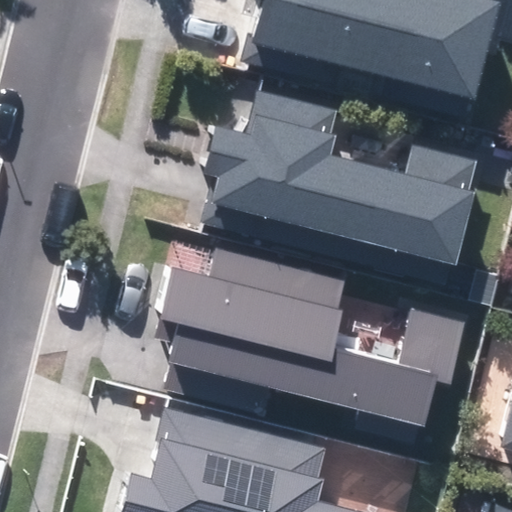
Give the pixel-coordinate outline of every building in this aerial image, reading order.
[(243,56),(469,114),(498,0),(242,0),(239,12),(254,16),(247,40),(243,56)] [(210,218),(445,281),(478,161),(414,144),(407,172),(327,151),(339,109),(257,87),(246,130),(212,121),(199,168),(214,173),(211,185),(208,198),(215,199),(210,218)] [(411,304),(398,357),(330,340),(345,278),(220,247),(213,274),(172,264),(160,311),(179,316),(172,343),(168,360),(170,361),(163,388),(263,412),(269,385),(359,408),(354,427),(418,443),(434,379),(453,384),(470,318),(411,304)] [(511,381),(498,442),(511,445),(511,381)] [(380,511),(313,495),(326,443),(163,402),(156,432),(146,470),(129,465),(117,511),(380,511)]
